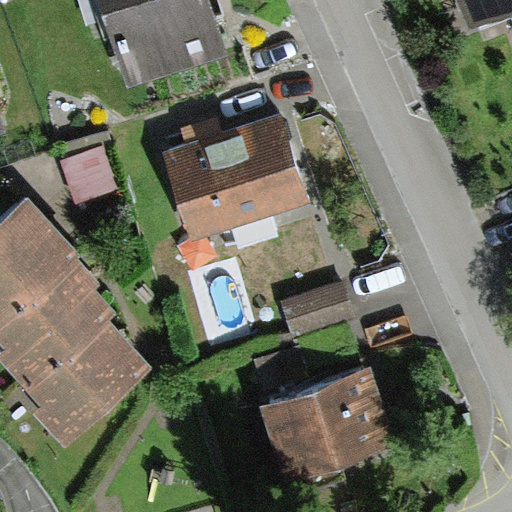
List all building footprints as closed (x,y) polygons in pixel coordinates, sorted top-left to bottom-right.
[(203,0),(115,0),(136,67),(217,42),(203,0)] [(511,0),(470,0),(476,14),(511,0)] [(177,150),(198,226),(302,197),(282,122),(177,150)] [(77,191),(111,181),(100,145),(67,154),(77,191)] [(28,200),(0,226),(0,309),(1,311),(71,246),(28,200)] [(63,255),(0,313),(0,326),(36,366),(106,301),(63,255)] [(284,303),(293,331),(355,311),(346,283),(284,303)] [(98,311),(28,376),(71,422),(141,357),(98,311)] [(370,375),(275,404),(293,462),(388,433),(370,375)]
